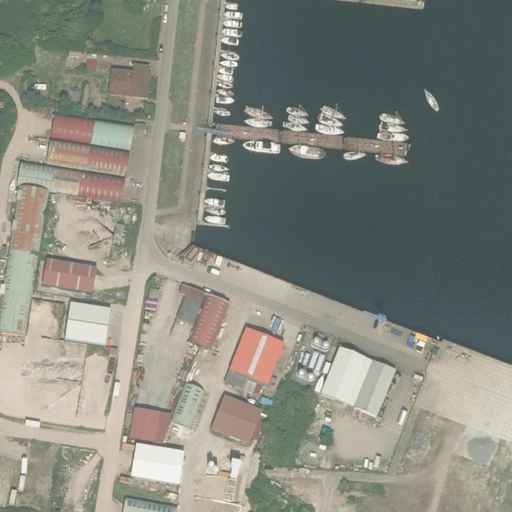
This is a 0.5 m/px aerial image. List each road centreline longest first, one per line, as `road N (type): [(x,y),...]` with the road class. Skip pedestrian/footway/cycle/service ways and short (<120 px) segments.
road 1 (unclassified): [(142,253),(428,363)]
road 2 (unclassified): [(142,253),(102,511)]
road 3 (unclassified): [(171,0),(142,253)]
road 4 (unknown): [(129,342),(0,321)]
